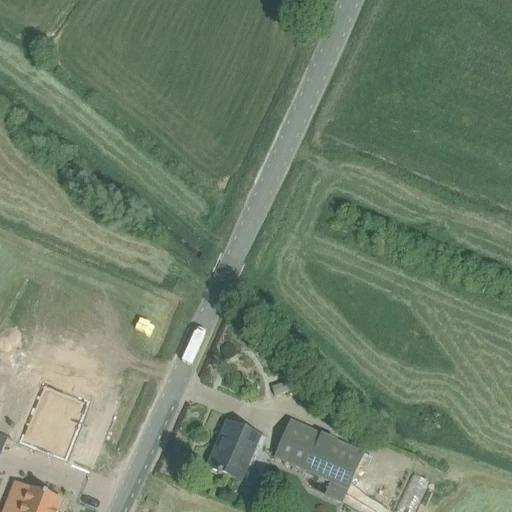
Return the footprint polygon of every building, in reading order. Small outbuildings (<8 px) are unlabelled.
[(278,364),(270,367),(274,377),(282,373),(278,364)] [(288,388),(286,377),(261,382),(264,394),(288,388)] [(19,443),(66,461),(90,401),(43,383),(19,443)] [(275,458),(331,483),(325,496),(343,504),(365,455),(292,422),(275,458)] [(211,470),(238,482),(253,448),(259,451),(264,440),(227,424),(220,440),(224,441),(211,470)] [(385,510),(390,511),(400,511),(413,479),(398,474),(385,510)] [(14,511),(59,511),(63,502),(17,484),(11,497),(15,499),(11,511),(14,511)]
